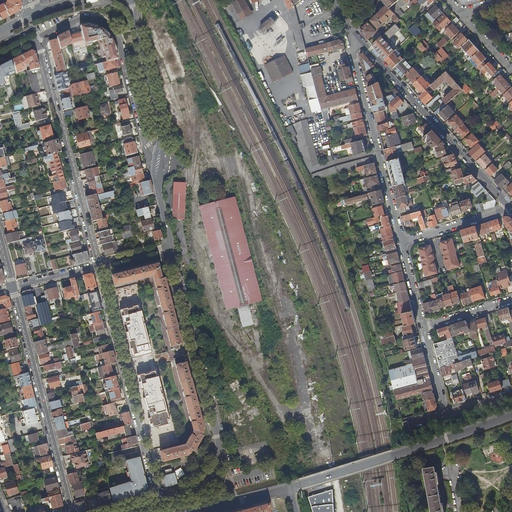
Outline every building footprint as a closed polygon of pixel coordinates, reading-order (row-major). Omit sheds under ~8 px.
[(0,16),(1,18),(7,15),(12,12),(20,9),(21,5),(20,0),(8,0),(8,1),(8,2),(4,3),(3,3),(0,4),(0,16)] [(245,0),(230,0),(239,14),(240,14),(244,21),(254,16),(245,0)] [(295,6),(291,0),(286,0),(291,9),(289,10),(292,22),(297,17),(295,6)] [(381,0),(387,6),(390,9),(399,0),(381,0)] [(399,0),(390,9),(399,19),(403,15),(399,10),(397,8),(400,6),(400,7),(403,5),(406,3),(404,1),(405,0),(399,0)] [(436,6),(428,12),(435,20),(448,8),(445,5),(439,10),(436,6)] [(375,24),(379,29),(393,15),(394,17),(392,19),(396,24),(400,20),(399,19),(390,9),(387,6),(380,13),(371,21),(375,24)] [(444,14),(436,21),(443,29),(451,22),(444,14)] [(297,17),(292,22),(299,51),(306,49),(297,17)] [(448,35),(437,45),(440,49),(441,48),(459,32),(454,25),(459,20),(456,17),(451,22),(453,24),(444,31),(448,35)] [(271,18),(256,30),(261,36),(276,23),(271,18)] [(373,46),(385,59),(392,53),(395,51),(389,45),(390,44),(388,42),(387,43),(386,42),(387,40),(400,29),(408,38),(413,34),(409,30),(400,20),(396,24),(389,30),(384,35),(373,46)] [(372,27),(375,24),(371,21),(367,25),(362,30),(361,33),(368,40),(376,32),(372,27)] [(436,21),(433,24),(440,32),(443,29),(436,21)] [(80,26),(82,32),(84,41),(85,44),(98,41),(103,58),(107,57),(114,55),(117,54),(115,47),(115,45),(113,41),(111,38),(110,36),(108,34),(105,31),(101,28),(99,29),(99,28),(94,26),(93,25),(90,25),(86,25),(82,26),(80,26)] [(415,25),(409,30),(413,34),(416,37),(422,32),(415,25)] [(72,30),(69,32),(72,43),(73,48),(77,47),(75,43),(83,40),(81,33),(82,32),(80,26),(77,27),(79,33),(73,35),(72,30)] [(381,31),(370,42),(373,46),(384,35),(382,33),(381,31)] [(57,37),(58,39),(60,49),(72,43),(69,32),(64,34),(57,37)] [(469,41),(462,34),(462,33),(457,37),(457,38),(457,39),(456,40),(458,42),(460,41),(461,42),(459,43),(462,46),(469,41)] [(54,59),(58,75),(66,72),(66,70),(60,49),(58,39),(52,41),(49,42),(54,59)] [(340,40),(306,49),(308,56),(334,50),(334,51),(345,48),(344,42),(340,40)] [(463,49),(466,52),(474,45),(469,40),(469,41),(462,46),(458,50),(460,51),(463,49)] [(421,43),(417,47),(422,52),(426,49),(424,47),(421,43)] [(427,44),(424,47),(426,49),(432,56),(435,54),(427,44)] [(474,45),(466,52),(469,57),(467,59),(469,61),(471,58),(479,51),(474,45)] [(440,49),(436,52),(442,58),(445,62),(449,57),(441,48),(440,49)] [(395,51),(392,53),(398,59),(401,57),(402,56),(396,49),(395,51)] [(31,70),(40,68),(36,52),(32,50),(23,55),(25,65),(31,64),(31,65),(30,65),(29,67),(30,70),(31,70)] [(480,70),(486,65),(483,62),(486,59),(479,51),(471,58),(478,66),(477,68),(479,71),(480,70)] [(435,54),(432,56),(439,61),(442,58),(436,52),(435,54)] [(398,59),(392,53),(385,59),(394,69),(403,60),(401,57),(398,59)] [(364,54),(360,56),(364,72),(368,70),(374,66),(364,54)] [(25,65),(23,55),(18,57),(13,60),(17,73),(25,68),(25,70),(27,69),(25,65)] [(285,55),(265,65),(274,82),(293,72),(285,55)] [(403,60),(394,69),(402,78),(405,75),(413,68),(404,59),(403,60)] [(108,61),(103,63),(104,66),(102,67),(103,68),(104,68),(105,70),(108,69),(109,71),(113,70),(112,68),(117,67),(115,60),(108,61)] [(14,71),(11,61),(6,63),(0,66),(0,67),(5,84),(7,94),(9,101),(12,100),(15,99),(8,73),(14,71)] [(314,61),(309,62),(312,73),(319,98),(322,109),(328,108),(358,100),(356,89),(326,96),(321,75),(322,75),(320,67),(318,68),(317,64),(315,65),(314,61)] [(497,71),(489,62),(486,65),(480,70),(484,75),(488,71),(492,75),(497,71)] [(354,81),(350,66),(346,67),(346,64),(339,66),(340,70),(339,70),(342,80),(346,79),(347,83),(354,81)] [(413,68),(405,75),(414,84),(421,77),(413,68)] [(496,89),(506,81),(502,76),(506,72),(504,70),(499,74),(500,75),(493,82),(496,85),(494,87),(496,89)] [(422,94),(419,97),(426,104),(433,98),(430,94),(427,91),(428,90),(430,89),(431,90),(432,88),(434,90),(445,80),(447,81),(454,89),(454,91),(443,100),(444,101),(445,102),(433,113),(435,115),(463,90),(461,87),(446,71),(431,85),(422,94)] [(63,90),(66,99),(70,98),(85,94),(91,92),(88,80),(72,84),(68,88),(68,86),(69,85),(66,72),(58,75),(55,75),(55,77),(56,83),(57,83),(57,84),(59,91),(63,90)] [(107,75),(110,87),(120,84),(117,72),(107,75)] [(32,75),(31,73),(28,73),(33,94),(36,93),(37,93),(40,92),(36,75),(32,75)] [(312,73),(303,75),(309,100),(319,98),(312,73)] [(372,74),(365,77),(368,88),(377,83),(372,74)] [(413,85),(422,94),(431,85),(427,82),(422,77),(421,77),(414,84),(413,85)] [(511,87),(511,82),(509,84),(506,81),(496,89),(498,91),(500,90),(503,93),(511,86),(511,88),(511,87)] [(377,83),(368,88),(372,101),(383,97),(386,97),(392,95),(398,93),(395,89),(386,92),(386,93),(383,94),(379,82),(377,83)] [(111,100),(118,98),(117,93),(123,91),(122,88),(121,86),(113,88),(114,89),(109,90),(111,100)] [(40,105),(37,93),(36,93),(33,94),(27,96),(30,108),(40,105)] [(392,95),(386,97),(392,117),(393,120),(399,118),(397,111),(396,110),(398,109),(401,106),(404,103),(399,97),(396,99),(392,95)] [(383,97),(372,101),(375,113),(384,111),(387,110),(383,97)] [(66,99),(61,100),(62,106),(64,110),(73,108),(70,98),(66,99)] [(130,117),(125,99),(118,101),(123,119),(130,117)] [(429,108),(436,101),(434,99),(427,106),(429,108)] [(359,103),(350,106),(350,108),(352,115),(362,112),(359,103)] [(110,114),(107,104),(100,106),(103,116),(110,114)] [(448,105),(439,114),(445,121),(454,112),(448,105)] [(87,106),(76,109),(79,120),(90,117),(87,106)] [(26,128),(30,127),(29,124),(23,126),(20,111),(16,112),(15,108),(11,109),(15,125),(17,131),(26,128)] [(328,108),(322,109),(325,122),(330,120),(328,112),(329,112),(328,108)] [(38,121),(48,118),(45,109),(35,111),(37,116),(35,117),(35,118),(37,118),(38,121)] [(384,111),(375,113),(377,122),(385,120),(386,123),(391,122),(393,121),(393,120),(392,117),(386,119),(384,111)] [(413,113),(403,117),(405,126),(416,123),(413,113)] [(457,115),(448,122),(456,131),(463,124),(466,121),(465,120),(463,122),(457,115)] [(308,120),(301,121),(313,166),(320,165),(308,120)] [(353,123),(348,124),(349,129),(354,127),(365,125),(364,120),(353,122),(353,123)] [(386,123),(378,126),(380,132),(388,129),(387,127),(392,125),(391,122),(386,123)] [(292,124),(284,126),(294,145),(298,143),(295,137),(298,136),(292,124)] [(436,147),(444,145),(445,144),(436,135),(427,124),(423,127),(422,126),(421,128),(422,129),(421,130),(426,136),(423,139),(426,142),(428,141),(434,148),(436,147)] [(463,124),(456,131),(463,139),(470,131),(463,124)] [(499,124),(497,127),(503,133),(505,131),(499,124)] [(51,125),(40,128),(40,131),(39,131),(38,132),(37,132),(38,133),(38,134),(40,134),(41,133),(43,140),(54,137),(51,125)] [(132,134),(130,125),(121,127),(123,136),(132,134)] [(365,125),(354,127),(357,137),(367,135),(365,125)] [(87,132),(76,135),(80,148),(90,145),(90,144),(87,132)] [(397,133),(388,135),(386,136),(389,147),(398,144),(396,138),(398,137),(397,133)] [(472,134),(465,141),(472,148),(479,141),(472,134)] [(133,138),(123,140),(127,154),(137,152),(133,138)] [(58,153),(61,152),(60,146),(58,140),(44,143),(45,148),(44,148),(45,152),(46,152),(47,155),(58,153)] [(357,142),(346,144),(342,146),(342,149),(351,147),(352,150),(351,151),(352,152),(353,153),(354,152),(355,155),(367,152),(363,140),(357,142)] [(412,142),(384,150),(387,162),(399,158),(398,153),(413,148),(412,142)] [(480,142),(469,153),(476,160),(485,152),(479,145),(481,143),(480,142)] [(174,146),(182,157),(185,155),(177,144),(174,146)] [(437,151),(438,154),(439,157),(447,154),(444,145),(436,147),(437,151)] [(84,167),(95,164),(92,152),(81,155),(84,167)] [(54,182),(64,179),(58,153),(47,155),(49,160),(45,161),(46,163),(49,162),(52,175),(49,176),(50,178),(53,177),(54,182)] [(454,154),(444,158),(445,161),(447,167),(451,165),(452,167),(454,166),(453,165),(457,163),(456,159),(458,159),(454,154)] [(485,155),(477,162),(484,169),(492,162),(485,155)] [(129,168),(141,165),(138,156),(127,159),(129,168)] [(373,157),(336,166),(338,173),(357,168),(375,163),(373,157)] [(393,186),(406,183),(399,158),(387,162),(393,186)] [(375,163),(357,168),(358,171),(366,169),(367,176),(377,173),(375,163)] [(498,170),(493,164),(486,171),(491,177),(498,170)] [(129,168),(128,168),(131,176),(137,174),(143,173),(141,165),(129,168)] [(97,167),(85,170),(87,179),(99,175),(97,167)] [(335,167),(312,175),(315,182),(338,173),(335,167)] [(454,179),(455,181),(464,177),(461,168),(452,171),(454,177),(452,178),(453,180),(454,179)] [(145,181),(143,173),(137,174),(138,180),(134,181),(135,184),(139,183),(145,181)] [(502,174),(495,181),(502,190),(510,183),(502,174)] [(99,175),(87,179),(89,187),(101,184),(99,175)] [(362,191),(367,190),(367,188),(380,185),(378,175),(363,179),(363,181),(365,181),(366,184),(366,187),(363,187),(364,189),(362,190),(362,191)] [(464,177),(455,181),(456,185),(465,182),(466,184),(477,180),(472,175),(464,177)] [(15,177),(10,178),(7,179),(3,180),(2,180),(0,180),(0,188),(5,188),(4,184),(16,181),(15,177)] [(67,187),(64,179),(54,182),(53,182),(55,190),(67,187)] [(153,190),(150,180),(145,181),(139,183),(140,188),(141,187),(141,191),(142,196),(154,193),(153,190)] [(171,220),(182,220),(183,184),(171,183),(171,195),(171,199),(170,199),(170,211),(171,211),(171,220)] [(397,199),(406,196),(405,193),(404,186),(405,186),(406,186),(406,183),(393,186),(397,199)] [(101,184),(89,187),(90,190),(88,191),(88,193),(89,193),(91,193),(91,195),(98,194),(104,192),(101,184)] [(472,194),(474,193),(469,184),(463,187),(466,192),(470,191),(472,194)] [(5,188),(0,188),(0,198),(8,197),(6,190),(7,190),(9,191),(15,189),(14,185),(5,188)] [(475,205),(478,213),(495,207),(496,201),(482,186),(474,193),(477,198),(481,195),(488,202),(480,205),(480,203),(475,205)] [(382,190),(371,193),(374,205),(385,202),(382,190)] [(89,207),(92,221),(97,220),(102,219),(96,197),(98,197),(99,199),(111,196),(114,195),(113,191),(98,194),(91,195),(86,197),(89,207)] [(61,232),(74,229),(70,216),(73,215),(70,205),(68,205),(64,192),(51,196),(56,213),(61,232)] [(362,195),(345,200),(346,205),(368,199),(367,194),(362,195)] [(406,196),(397,199),(401,213),(411,211),(409,206),(413,205),(412,201),(410,201),(409,200),(408,200),(406,196)] [(44,234),(44,236),(52,234),(42,198),(35,200),(36,205),(38,212),(39,215),(42,225),(44,234)] [(197,207),(224,312),(261,303),(233,198),(197,207)] [(9,199),(0,201),(0,202),(3,214),(13,211),(9,199)] [(460,203),(463,212),(468,211),(468,209),(471,208),(471,207),(472,207),(470,200),(460,203)] [(458,202),(449,205),(453,216),(462,213),(458,202)] [(378,217),(384,215),(382,206),(373,208),(374,209),(372,209),(372,211),(374,211),(376,217),(378,217)] [(150,213),(148,207),(137,210),(138,216),(144,215),(146,219),(151,217),(150,213)] [(445,207),(436,210),(439,219),(448,216),(445,207)] [(3,214),(5,221),(15,219),(13,212),(15,212),(14,211),(13,211),(3,214)] [(414,213),(411,214),(412,219),(418,217),(422,230),(427,228),(423,218),(421,211),(414,213)] [(411,223),(413,223),(412,219),(411,214),(401,217),(403,221),(405,221),(407,225),(412,224),(411,223)] [(388,216),(382,217),(385,228),(391,226),(388,216)] [(428,222),(430,227),(438,225),(436,217),(431,219),(432,221),(428,222)] [(102,219),(97,220),(99,229),(107,227),(105,218),(102,219)] [(15,219),(5,221),(8,233),(15,231),(14,228),(17,227),(15,219)] [(154,229),(151,219),(141,221),(144,232),(154,229)] [(488,222),(491,232),(501,229),(498,219),(488,222)] [(480,236),(491,232),(488,222),(477,226),(480,236)] [(123,233),(125,238),(133,236),(130,225),(122,227),(123,233)] [(385,228),(380,229),(381,234),(382,238),(383,239),(384,238),(384,241),(394,239),(391,226),(385,228)] [(476,226),(461,231),(465,242),(471,240),(471,241),(475,240),(474,239),(480,237),(476,226)] [(98,232),(100,239),(110,236),(109,232),(113,231),(112,229),(98,232)] [(67,243),(79,240),(76,230),(69,231),(71,239),(66,240),(67,243)] [(154,236),(155,240),(163,238),(160,230),(154,232),(155,235),(154,236)] [(6,239),(8,243),(12,242),(20,240),(18,232),(5,235),(6,239)] [(100,239),(101,245),(109,243),(111,242),(115,241),(113,235),(110,236),(100,239)] [(33,242),(36,252),(46,250),(43,239),(37,241),(37,240),(36,240),(36,241),(33,242)] [(394,239),(384,241),(387,251),(397,249),(394,239)] [(453,239),(441,242),(441,245),(440,245),(443,254),(444,253),(445,256),(444,256),(444,259),(443,259),(446,267),(447,267),(448,270),(460,266),(456,253),(457,253),(453,239)] [(115,241),(111,242),(111,243),(103,245),(105,255),(114,253),(114,252),(118,250),(116,241),(115,241)] [(481,257),(481,258),(486,257),(481,241),(479,242),(479,244),(477,245),(481,257)] [(26,255),(36,252),(33,242),(30,243),(30,242),(28,242),(29,243),(23,245),(26,255)] [(72,251),(81,249),(80,242),(70,245),(72,251)] [(431,245),(419,249),(423,263),(422,264),(426,277),(438,273),(437,270),(438,270),(436,261),(435,262),(434,259),(435,259),(434,256),(435,256),(433,248),(432,248),(431,245)] [(74,262),(75,265),(90,261),(87,251),(72,255),(73,258),(70,259),(71,263),(74,262)] [(388,260),(386,260),(388,266),(390,266),(389,264),(400,262),(399,257),(388,260)] [(18,275),(26,273),(24,264),(15,266),(18,275)] [(390,273),(390,272),(387,273),(388,275),(403,271),(401,264),(392,267),(393,272),(390,273)] [(465,275),(481,271),(480,267),(479,264),(472,266),(463,269),(465,275)] [(176,328),(178,327),(177,323),(176,323),(174,319),(176,318),(174,312),(173,312),(171,307),(173,306),(171,299),(170,299),(168,294),(169,294),(168,287),(166,287),(165,282),(166,282),(165,277),(162,278),(158,265),(153,266),(152,265),(145,267),(146,268),(141,269),(140,268),(133,270),(133,271),(128,272),(128,271),(121,273),(121,274),(116,276),(116,274),(112,275),(114,286),(154,276),(167,330),(171,347),(173,346),(174,350),(180,348),(179,345),(181,344),(179,339),(181,339),(179,332),(178,333),(176,328)] [(508,286),(511,285),(509,276),(507,270),(495,274),(497,280),(499,289),(504,287),(503,286),(507,285),(508,286)] [(403,271),(388,275),(390,284),(405,281),(403,271)] [(93,288),(96,287),(93,275),(91,274),(83,276),(87,290),(90,289),(90,291),(93,290),(93,288)] [(75,278),(70,279),(72,286),(63,288),(66,299),(75,297),(75,299),(79,299),(78,296),(79,295),(78,292),(77,286),(75,278)] [(370,280),(366,281),(369,291),(375,289),(373,279),(370,280)] [(427,285),(433,284),(431,279),(418,283),(420,288),(427,285)] [(499,289),(497,280),(493,281),(492,287),(489,288),(492,295),(501,292),(499,289)] [(405,281),(391,285),(391,288),(394,287),(395,286),(399,301),(398,302),(400,310),(395,311),(396,315),(402,314),(413,311),(405,281)] [(431,296),(436,294),(433,286),(433,284),(427,285),(431,296)] [(453,285),(448,286),(450,293),(454,304),(461,302),(457,291),(455,292),(453,285)] [(482,285),(470,289),(473,301),(486,298),(482,285)] [(148,359),(129,286),(116,290),(135,362),(148,359)] [(473,301),(470,289),(468,286),(467,287),(468,292),(461,294),(464,304),(473,301)] [(47,300),(47,301),(59,297),(57,288),(44,291),(47,300)] [(33,297),(31,289),(23,291),(21,294),(24,307),(35,305),(35,306),(37,314),(39,319),(40,325),(53,322),(47,302),(41,303),(40,302),(37,302),(35,297),(33,297)] [(88,292),(93,311),(103,309),(97,290),(88,292)] [(454,304),(450,293),(443,296),(446,306),(454,304)] [(436,294),(431,296),(432,302),(423,304),(426,313),(441,310),(440,308),(437,300),(436,296),(436,294)] [(443,296),(443,294),(439,295),(440,299),(437,300),(440,308),(446,306),(443,296)] [(0,310),(6,309),(11,307),(10,304),(9,298),(5,296),(2,297),(0,297),(0,303),(2,303),(2,305),(4,304),(4,306),(0,307),(0,310)] [(35,305),(24,307),(26,315),(28,321),(37,319),(36,315),(33,315),(31,307),(35,306),(35,305)] [(508,308),(499,311),(502,321),(510,319),(511,326),(511,319),(509,312),(508,308)] [(413,311),(402,314),(405,325),(402,325),(403,327),(411,324),(416,323),(413,311)] [(82,324),(83,327),(84,327),(87,326),(102,322),(100,312),(87,315),(89,323),(82,324)] [(0,323),(9,321),(8,315),(0,316),(0,323)] [(486,318),(478,321),(480,328),(483,327),(483,329),(485,329),(489,341),(490,341),(491,345),(492,347),(485,349),(487,354),(496,351),(487,323),(486,318)] [(37,319),(28,321),(29,325),(29,328),(33,327),(40,325),(39,319),(37,319)] [(467,321),(449,326),(452,337),(470,331),(468,325),(467,321)] [(105,322),(102,322),(87,326),(89,332),(95,331),(104,329),(107,328),(105,322)] [(0,336),(12,333),(10,323),(0,325),(0,327),(1,331),(0,331),(0,336)] [(475,323),(468,325),(470,331),(473,340),(478,339),(476,333),(478,332),(475,323)] [(402,330),(405,340),(414,337),(411,324),(403,327),(403,330),(402,330)] [(449,326),(438,330),(439,333),(440,337),(444,336),(444,335),(446,334),(448,339),(452,338),(452,337),(449,326)] [(41,328),(33,330),(34,334),(37,333),(38,339),(44,338),(41,328)] [(393,329),(386,331),(387,337),(381,339),(383,345),(396,342),(393,329)] [(70,335),(74,348),(79,346),(75,333),(70,335)] [(504,335),(493,338),(496,346),(504,343),(506,342),(504,335)] [(405,340),(404,340),(406,350),(417,347),(414,337),(405,340)] [(7,350),(18,347),(15,338),(4,341),(7,350)] [(51,338),(33,343),(35,350),(36,355),(38,355),(48,352),(45,341),(46,341),(47,342),(52,340),(51,338)] [(434,344),(440,368),(450,365),(454,364),(460,362),(458,357),(452,338),(448,339),(448,340),(434,344)] [(100,354),(109,352),(108,345),(98,347),(100,354)] [(73,348),(73,346),(65,347),(68,357),(73,356),(73,353),(74,352),(73,348)] [(505,348),(500,350),(501,356),(511,353),(511,347),(511,346),(508,347),(505,348)] [(422,348),(411,351),(414,359),(410,360),(406,361),(408,365),(414,363),(415,364),(426,361),(422,348)] [(17,349),(9,351),(10,356),(8,356),(8,358),(8,359),(9,359),(10,361),(11,361),(12,362),(20,360),(17,349)] [(458,357),(460,362),(462,361),(471,359),(478,357),(476,352),(476,350),(474,351),(475,352),(458,357)] [(111,364),(116,363),(115,358),(113,351),(109,352),(100,354),(99,354),(100,359),(103,358),(104,361),(101,362),(102,366),(111,364)] [(48,352),(38,355),(40,361),(41,364),(46,363),(46,364),(48,364),(47,361),(50,360),(48,352)] [(482,359),(485,370),(495,367),(493,361),(495,360),(493,355),(482,359)] [(192,383),(191,379),(190,379),(188,374),(190,374),(188,368),(187,368),(183,356),(174,358),(180,382),(181,382),(193,430),(186,444),(160,451),(163,461),(167,460),(167,459),(172,458),(172,459),(179,457),(179,456),(184,455),(184,456),(188,455),(188,454),(190,453),(192,450),(193,450),(196,446),(197,446),(200,441),(199,440),(202,435),(201,434),(203,431),(203,429),(204,429),(203,425),(202,425),(200,420),(202,419),(200,413),(199,413),(197,408),(199,407),(197,400),(196,400),(194,395),(195,395),(194,388),(193,388),(191,383),(192,383)] [(471,359),(462,361),(464,367),(473,365),(471,359)] [(408,365),(389,370),(395,391),(419,384),(418,381),(430,377),(426,361),(415,364),(414,363),(408,365)] [(460,362),(454,364),(456,370),(464,367),(462,361),(460,362)] [(20,369),(18,362),(14,364),(14,365),(11,366),(14,375),(24,373),(23,369),(20,369)] [(60,362),(43,366),(44,371),(54,368),(55,369),(56,369),(55,367),(54,367),(54,366),(57,365),(57,366),(60,366),(59,364),(61,363),(60,362)] [(113,375),(111,364),(102,366),(98,367),(101,378),(113,375)] [(450,365),(440,368),(443,377),(448,375),(446,371),(448,371),(451,370),(450,365)] [(170,444),(150,366),(137,370),(158,447),(170,444)] [(30,380),(28,373),(14,377),(14,379),(19,377),(22,387),(31,385),(30,380)] [(59,375),(48,378),(50,388),(60,386),(58,379),(59,378),(59,375)] [(105,392),(119,388),(116,376),(105,379),(106,384),(104,384),(105,392)] [(419,384),(395,391),(397,400),(399,399),(421,393),(433,390),(430,377),(418,381),(419,384)] [(491,392),(510,386),(508,379),(500,382),(499,381),(494,382),(490,384),(490,382),(488,383),(489,384),(488,384),(491,392)] [(476,381),(469,383),(472,393),(479,390),(476,381)] [(472,393),(469,383),(464,385),(463,384),(462,384),(463,385),(462,386),(465,395),(472,393)] [(83,384),(71,388),(73,396),(74,396),(78,395),(77,392),(81,391),(82,394),(83,394),(85,393),(83,384)] [(33,391),(31,385),(22,387),(21,387),(24,399),(34,397),(33,391)] [(108,404),(111,403),(111,401),(121,398),(119,388),(105,392),(108,404)] [(433,390),(421,393),(422,397),(424,397),(425,401),(426,400),(435,398),(433,390)] [(462,391),(453,394),(456,403),(465,400),(462,391)] [(84,400),(86,410),(89,409),(87,400),(84,400),(83,394),(82,394),(78,395),(74,396),(75,400),(75,403),(84,400)] [(24,399),(22,400),(24,406),(25,405),(28,405),(29,409),(37,407),(36,402),(34,397),(24,399)] [(435,398),(426,400),(428,407),(431,406),(432,410),(435,409),(437,406),(435,398)] [(59,401),(49,403),(49,405),(51,410),(64,406),(63,403),(60,404),(59,401)] [(109,417),(119,414),(117,409),(116,409),(114,402),(111,403),(108,404),(103,405),(105,412),(108,411),(109,417)] [(25,415),(25,418),(35,416),(33,409),(22,412),(23,415),(25,415)] [(56,412),(51,413),(52,415),(53,418),(63,416),(61,409),(57,410),(55,411),(56,412)] [(128,425),(132,424),(131,419),(129,412),(122,413),(123,421),(121,421),(123,426),(128,425)] [(27,422),(25,422),(26,425),(36,422),(35,416),(25,418),(27,422)] [(63,416),(53,418),(54,422),(54,424),(64,422),(63,416)] [(64,422),(54,424),(55,428),(56,430),(66,428),(68,427),(67,421),(64,422)] [(84,429),(85,432),(89,431),(88,428),(91,428),(91,430),(94,429),(92,421),(80,424),(81,430),(84,429)] [(408,422),(403,423),(407,435),(411,433),(408,422)] [(97,438),(124,431),(126,436),(130,435),(129,431),(131,430),(130,427),(129,428),(128,425),(123,426),(95,433),(97,438)] [(66,428),(56,430),(57,433),(58,439),(70,436),(73,435),(72,431),(67,432),(66,428)] [(15,431),(0,435),(0,442),(7,440),(9,440),(14,438),(20,437),(19,431),(15,432),(15,431)] [(28,435),(25,435),(26,438),(29,437),(30,442),(35,441),(39,440),(37,433),(28,435)] [(70,436),(58,439),(59,443),(60,445),(65,443),(66,446),(73,444),(76,443),(75,439),(71,440),(70,436)] [(123,449),(133,447),(132,444),(137,443),(137,442),(135,436),(127,438),(128,445),(127,444),(125,444),(122,445),(123,449)] [(10,453),(17,451),(14,438),(9,440),(7,440),(10,453)] [(7,440),(0,442),(0,446),(2,446),(4,454),(5,454),(10,453),(7,440)] [(46,451),(48,450),(46,443),(37,446),(38,451),(40,456),(47,454),(46,451)] [(73,444),(66,446),(65,446),(67,454),(78,451),(78,448),(80,446),(79,445),(73,446),(73,444)] [(87,450),(70,454),(71,459),(74,458),(75,462),(76,468),(90,464),(87,450)] [(1,463),(2,468),(4,467),(13,465),(10,453),(5,454),(7,462),(1,463)] [(51,463),(49,455),(35,459),(36,461),(40,460),(40,462),(38,462),(39,464),(40,463),(43,474),(53,471),(51,463)] [(109,488),(113,502),(131,497),(147,491),(149,488),(140,456),(125,460),(131,481),(109,488)] [(22,480),(18,464),(13,465),(16,477),(14,478),(15,481),(22,480)] [(432,511),(444,511),(444,509),(442,510),(440,506),(442,505),(438,481),(436,482),(436,478),(439,478),(438,471),(436,472),(435,467),(425,469),(432,511)] [(76,472),(67,474),(69,480),(70,484),(72,483),(79,481),(76,472)] [(58,488),(55,477),(44,480),(47,491),(58,488)] [(14,481),(4,484),(8,495),(18,493),(14,481)] [(79,481),(72,483),(76,498),(84,495),(81,481),(79,481)] [(333,511),(333,489),(308,497),(312,511),(333,511)] [(98,493),(99,498),(101,503),(105,501),(107,501),(111,499),(108,490),(98,493)] [(61,500),(59,494),(41,499),(42,502),(50,500),(50,501),(48,502),(49,505),(51,505),(52,508),(52,509),(63,506),(61,500)] [(88,501),(90,510),(102,506),(101,503),(99,498),(88,501)] [(78,502),(75,503),(76,506),(77,511),(78,511),(82,511),(86,511),(83,500),(81,500),(81,499),(77,500),(78,502)] [(236,511),(271,511),(269,503),(236,511)]
